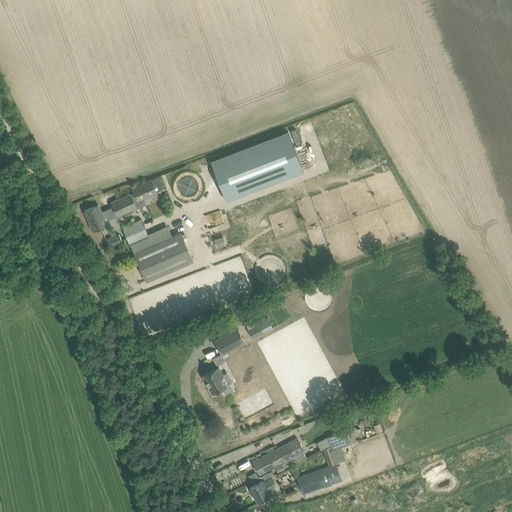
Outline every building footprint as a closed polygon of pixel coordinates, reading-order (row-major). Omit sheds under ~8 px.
[(288,131),(211,161),(226,201),(303,171),(288,131)] [(136,207),(146,203),(144,199),(157,192),(151,179),(132,188),(134,192),(130,193),(120,198),(111,202),(113,206),(101,212),(98,204),(84,210),(93,230),(106,224),(107,223),(106,221),(117,216),(136,207)] [(236,215),(245,214),(244,204),(235,204),(236,215)] [(224,208),(227,221),(234,219),(231,207),(224,208)] [(130,245),(149,237),(148,233),(141,219),(123,227),(130,245)] [(146,281),(155,277),(193,261),(181,233),(134,253),(146,281)] [(109,247),(122,241),(119,234),(106,239),(109,247)] [(258,324),(248,329),(252,338),(263,333),(258,324)] [(244,342),(237,328),(215,340),(222,354),(244,342)] [(223,375),(218,367),(203,375),(212,393),(221,388),(225,394),(234,389),(230,382),(226,384),(222,376),(223,375)] [(248,401),(240,405),(246,418),(271,404),(264,392),(258,396),(257,395),(248,400),(248,401)] [(382,431),(380,423),(374,425),(376,433),(382,431)] [(346,430),(327,436),(328,437),(330,444),(331,446),(332,449),(341,446),(351,443),(346,431),(346,430)] [(283,462),(286,468),(306,458),(303,451),(304,450),(297,438),(275,450),(281,463),(283,462)] [(281,463),(275,450),(253,461),(259,474),(274,466),(278,473),(286,468),(283,462),(281,463)] [(303,493),(341,479),(335,463),(297,477),(303,493)] [(258,502),(267,497),(270,495),(267,490),(275,486),(271,478),(263,482),(263,481),(250,487),(258,502)]
